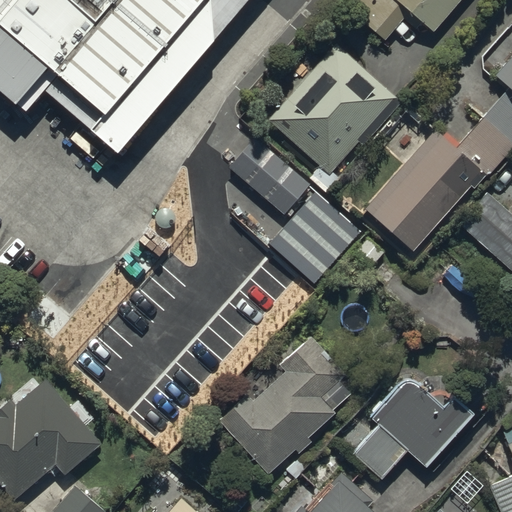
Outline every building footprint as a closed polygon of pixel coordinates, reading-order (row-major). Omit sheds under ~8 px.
[(0,0),(0,31),(49,74),(38,87),(118,156),(254,0),(0,0)] [(433,27),(454,0),(350,0),(347,5),(388,39),(412,10),(433,27)] [(403,102),(335,41),(266,118),(329,174),(360,140),(365,144),(403,102)] [(458,146),(437,128),(364,211),(413,254),(477,182),(479,184),(511,146),(511,54),(495,74),(509,87),(458,146)] [(310,182),(255,136),(228,169),(283,215),(310,182)] [(511,213),(484,190),(454,225),(511,274),(511,213)] [(96,349),(100,343),(101,344),(189,397),(224,338),(205,326),(221,300),(168,268),(159,282),(154,279),(146,291),(133,283),(120,304),(110,298),(97,319),(95,318),(82,340),(96,349)] [(245,391),(216,417),(267,473),(295,448),(300,452),(311,442),(307,436),(334,411),(332,409),(350,393),(339,380),(349,371),(312,330),(277,361),(286,371),(253,400),(245,391)] [(424,464),(472,409),(454,393),(444,405),(404,369),(366,411),(378,421),(351,451),(381,478),(407,449),(424,464)] [(100,440),(44,375),(14,401),(9,395),(0,402),(0,483),(13,499),(56,462),(64,471),(100,440)] [(141,403),(126,418),(160,453),(194,420),(175,401),(163,413),(150,399),(143,405),(141,403)] [(511,511),(511,425),(501,430),(511,453),(511,473),(489,484),(501,511),(511,511)] [(305,449),(301,453),(285,469),(294,479),(300,473),(321,493),(308,509),(300,503),(292,511),(376,511),(367,505),(373,498),(352,481),(363,470),(336,443),(318,462),(305,449)] [(107,511),(74,483),(49,511),(107,511)] [(232,511),(261,511),(274,497),(262,487),(250,502),(237,492),(226,506),(232,511)] [(197,511),(180,497),(166,511),(197,511)]
